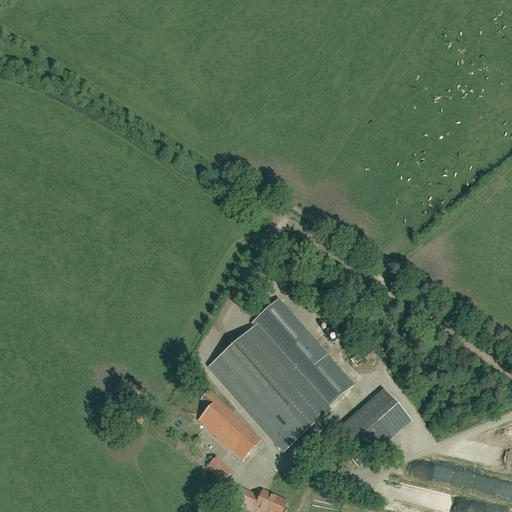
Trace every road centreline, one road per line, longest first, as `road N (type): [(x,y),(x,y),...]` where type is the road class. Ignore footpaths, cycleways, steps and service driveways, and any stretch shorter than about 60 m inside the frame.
road 1 (track): [(511,376),(0,46)]
road 2 (track): [(198,358),(275,222)]
